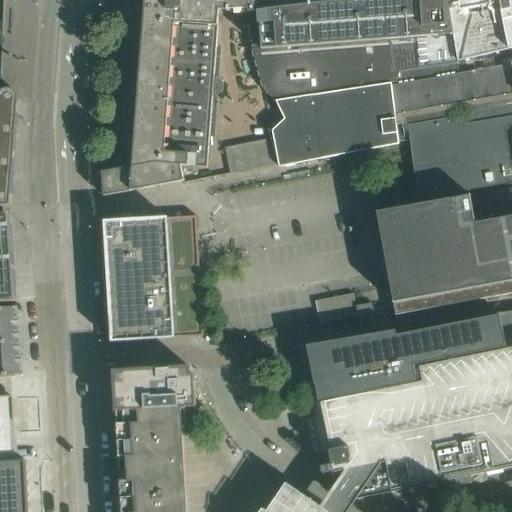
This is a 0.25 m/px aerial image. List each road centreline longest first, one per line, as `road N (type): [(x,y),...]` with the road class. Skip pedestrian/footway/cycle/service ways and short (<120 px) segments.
road 1 (unclassified): [(51,0),(44,129),(55,359)]
road 2 (unclassified): [(82,358),(73,163),(81,0)]
road 3 (residential): [(340,511),(243,432),(200,357)]
road 4 (unclassified): [(88,511),(82,358)]
road 5 (unclassified): [(55,359),(63,511)]
